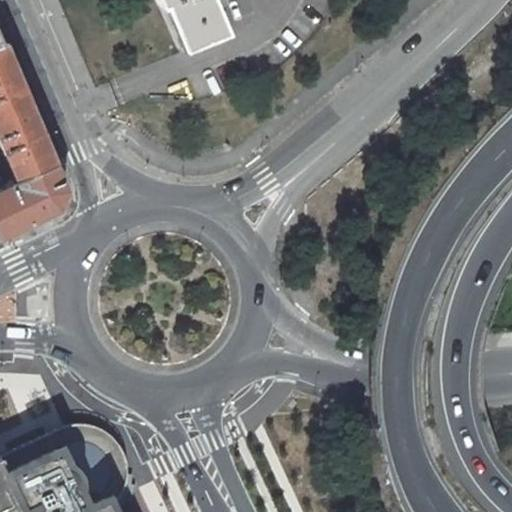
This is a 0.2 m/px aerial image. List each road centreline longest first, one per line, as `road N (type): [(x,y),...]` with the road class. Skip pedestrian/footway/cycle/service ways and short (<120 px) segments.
road 1 (secondary): [(482,0),(268,189),(139,266)]
road 2 (trunk): [(511,141),(432,245),(402,325),(399,428),(434,511)]
road 3 (trunk): [(511,501),(472,448),(458,373),(466,301),(511,220)]
road 4 (tertiary): [(139,266),(22,0)]
road 5 (tertiary): [(230,511),(139,266)]
road 6 (secondary): [(139,266),(0,306)]
